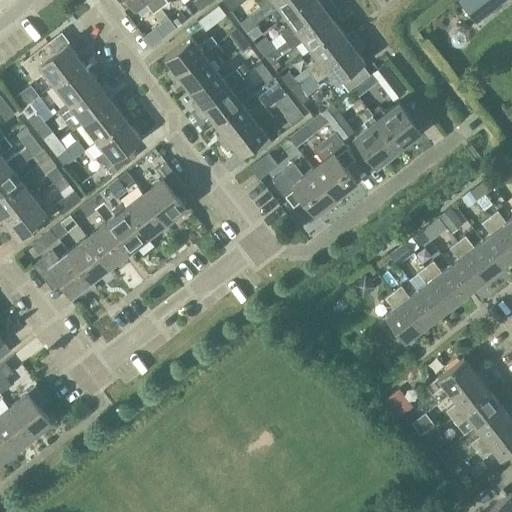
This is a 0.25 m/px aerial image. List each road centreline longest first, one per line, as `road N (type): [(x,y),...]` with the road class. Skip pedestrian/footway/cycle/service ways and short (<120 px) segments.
road 1 (residential): [(256,242),(171,132),(172,112),(118,46),(117,21),(101,0)]
road 2 (residential): [(256,242),(308,253),(458,137)]
road 3 (residential): [(83,371),(256,242)]
road 4 (residential): [(83,371),(0,271)]
